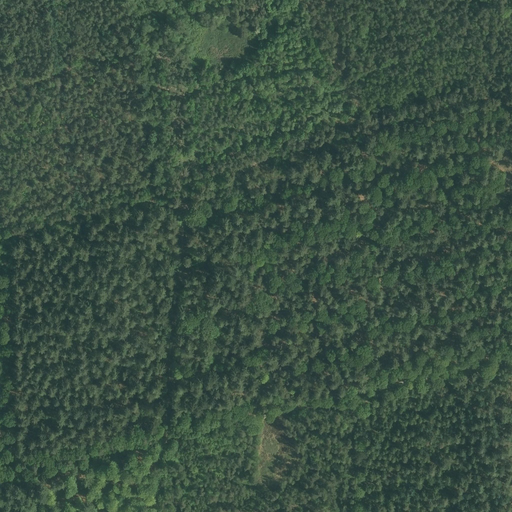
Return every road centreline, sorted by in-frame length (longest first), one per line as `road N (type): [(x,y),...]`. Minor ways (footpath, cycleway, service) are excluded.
road 1 (track): [(0,237),(137,200),(185,207),(264,158),(442,105),(467,106),(511,126)]
road 2 (track): [(511,324),(472,365),(165,438),(155,511)]
road 3 (track): [(185,207),(165,438)]
